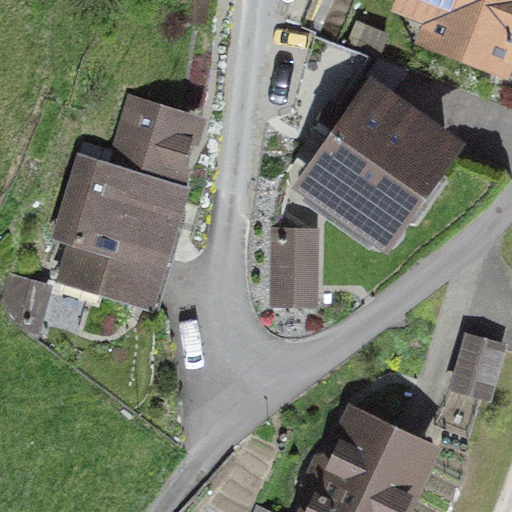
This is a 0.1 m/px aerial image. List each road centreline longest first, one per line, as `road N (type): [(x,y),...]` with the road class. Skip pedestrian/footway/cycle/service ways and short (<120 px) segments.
road 1 (residential): [(268,0),(231,350),(261,396),(388,323),(511,220)]
road 2 (track): [(165,511),(206,452),(261,396)]
